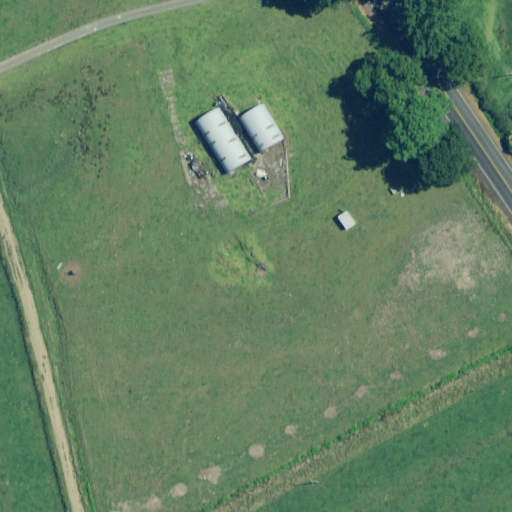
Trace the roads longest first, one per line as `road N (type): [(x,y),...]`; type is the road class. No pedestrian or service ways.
road 1 (primary): [(382,0),(511,192)]
road 2 (track): [(160,0),(93,23),(0,72)]
